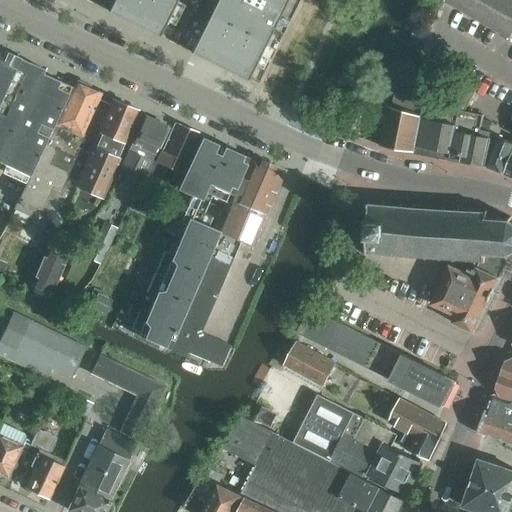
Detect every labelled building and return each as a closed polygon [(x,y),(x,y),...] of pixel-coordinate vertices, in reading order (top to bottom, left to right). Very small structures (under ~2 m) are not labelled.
[(258,85),(300,0),(87,0),(108,10),(107,11),(158,36),(159,35),(190,51),(190,52),(246,80),(247,79),(258,85)] [(511,0),(445,0),(445,1),(510,38),(511,35),(511,0)] [(0,48),(0,162),(30,176),(71,87),(45,75),(42,74),(44,70),(28,62),(20,59),(20,58),(0,48)] [(426,90),(421,117),(415,146),(416,146),(474,157),(473,164),(474,164),(484,166),(486,166),(492,133),(491,132),(491,133),(489,132),(480,131),(483,120),(484,115),(465,111),(476,91),(459,81),(451,95),(426,90)] [(45,219),(58,224),(85,161),(74,156),(101,95),(73,83),(71,87),(30,176),(14,208),(15,208),(16,206),(32,213),(30,218),(33,223),(38,226),(43,223),(45,219)] [(112,99),(66,204),(86,213),(95,207),(99,198),(102,199),(120,158),(118,158),(124,144),(125,144),(139,110),(112,99)] [(415,146),(421,117),(388,106),(381,146),(413,152),(415,146)] [(133,143),(131,148),(139,152),(142,147),(154,153),(166,127),(164,126),(165,123),(155,119),(154,121),(145,117),(133,143)] [(483,120),(480,131),(489,132),(491,121),(483,120)] [(198,132),(174,123),(162,150),(158,148),(129,209),(145,215),(153,198),(145,194),(148,189),(155,192),(167,167),(183,174),(195,150),(190,147),(198,132)] [(487,167),(504,174),(511,153),(511,142),(493,136),(487,167)] [(250,158),(224,147),(223,149),(217,146),(218,145),(204,139),(202,138),(177,189),(191,196),(187,206),(184,205),(176,225),(180,227),(176,237),(179,239),(177,243),(174,242),(169,253),(164,251),(147,293),(155,296),(148,312),(140,308),(131,329),(139,332),(138,336),(169,349),(178,328),(180,324),(185,313),(189,302),(194,292),(198,281),(203,271),(207,260),(212,250),(216,239),(219,232),(220,232),(209,227),(213,218),(204,214),(212,196),(230,204),(250,158)] [(220,232),(219,232),(250,246),(264,215),(265,215),(285,171),(252,157),(232,201),(233,201),(220,231),(220,232)] [(453,258),(453,261),(455,261),(456,258),(467,259),(467,262),(469,262),(469,259),(483,260),(483,262),(485,263),(486,254),(507,255),(507,257),(508,257),(508,254),(511,252),(511,220),(511,217),(509,217),(508,220),(500,219),(500,216),(498,216),(497,219),(488,219),(488,210),(486,210),(486,213),(472,212),(472,209),(470,209),(470,212),(459,212),(459,208),(457,208),(456,211),(444,211),(444,208),(442,208),(442,211),(429,210),(430,207),(427,207),(427,210),(415,209),(415,205),(413,205),(413,208),(402,207),(402,204),(400,204),(399,207),(386,206),(386,203),(383,203),(383,206),(371,205),(372,202),(369,202),(369,205),(365,204),(364,207),(369,207),(368,220),(364,220),(363,222),(368,223),(367,235),(363,235),(362,238),(367,238),(366,250),(362,250),(362,253),(366,253),(366,256),(368,256),(369,253),(381,254),(381,257),(383,257),(383,254),(397,255),(397,258),(399,258),(399,255),(410,255),(410,259),(413,259),(413,256),(425,256),(425,259),(427,260),(427,256),(439,257),(439,260),(441,260),(441,257),(453,258)] [(104,222),(87,257),(98,263),(116,228),(104,222)] [(212,250),(233,259),(237,248),(216,239),(212,250)] [(31,285),(51,294),(68,256),(47,248),(31,285)] [(228,269),(233,259),(212,250),(207,260),(228,269)] [(455,261),(453,261),(433,304),(456,314),(451,323),(474,333),(500,278),(507,262),(506,261),(508,257),(507,257),(507,255),(486,254),(485,263),(483,262),(483,260),(469,259),(469,262),(467,262),(467,259),(456,258),(455,261)] [(224,280),(228,269),(207,260),(203,271),(224,280)] [(224,280),(203,271),(198,281),(219,290),(224,280)] [(219,290),(198,281),(194,292),(214,301),(219,290)] [(87,303),(106,312),(110,302),(97,296),(99,292),(94,289),(87,303)] [(194,292),(189,302),(210,311),(214,301),(194,292)] [(124,302),(119,312),(128,316),(133,305),(124,302)] [(210,311),(189,302),(185,313),(205,322),(210,311)] [(457,382),(310,308),(297,333),(444,407),(457,382)] [(0,338),(0,354),(45,376),(49,366),(71,377),(85,348),(13,313),(0,338)] [(205,322),(185,313),(180,324),(201,332),(205,322)] [(192,354),(201,332),(180,324),(178,328),(179,328),(169,351),(185,357),(188,352),(192,354)] [(192,354),(201,358),(210,337),(201,332),(192,354)] [(201,358),(211,362),(220,341),(210,337),(201,358)] [(279,361),(285,365),(325,387),(338,364),(291,338),(286,346),(293,350),(288,360),(281,357),(279,361)] [(220,341),(211,362),(221,366),(230,345),(220,341)] [(90,373),(136,396),(119,431),(138,440),(164,386),(99,355),(90,373)] [(495,394),(511,399),(511,357),(506,361),(496,388),(499,395),(495,393),(495,394)] [(398,436),(319,394),(294,441),(330,461),(362,478),(365,473),(406,494),(422,462),(392,448),(398,436)] [(511,400),(495,395),(492,396),(487,410),(486,410),(478,433),(511,444),(511,400)] [(73,411),(86,417),(92,404),(79,398),(73,411)] [(399,446),(415,454),(429,460),(447,423),(438,419),(401,398),(389,422),(408,432),(399,446)] [(250,417),(262,424),(263,421),(271,426),(277,416),(269,411),(270,409),(258,403),(250,417)] [(255,468),(241,493),(280,511),(399,511),(404,502),(405,500),(362,478),(330,461),(274,432),(274,433),(243,416),(223,447),(255,468)] [(2,423),(0,427),(0,473),(7,477),(26,438),(24,434),(2,423)] [(37,454),(36,454),(31,465),(35,467),(25,486),(34,491),(36,495),(42,498),(46,497),(49,498),(63,467),(44,457),(46,452),(48,453),(56,437),(52,436),(53,434),(43,430),(43,431),(38,429),(30,445),(39,449),(37,454)] [(106,429),(98,446),(67,510),(71,511),(103,511),(136,443),(106,429)] [(464,507),(479,511),(509,511),(511,507),(511,470),(480,459),(464,507)] [(278,511),(202,475),(183,508),(191,511),(278,511)]
